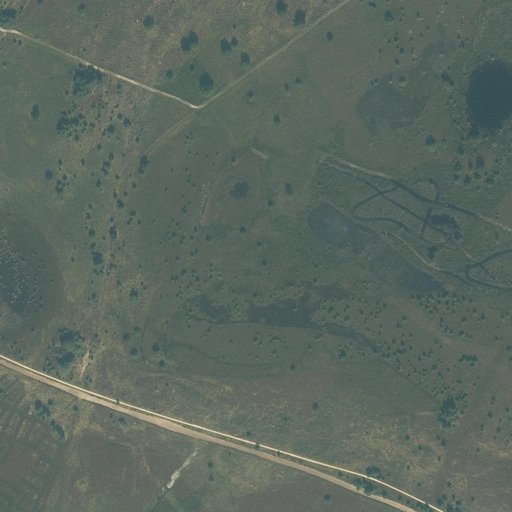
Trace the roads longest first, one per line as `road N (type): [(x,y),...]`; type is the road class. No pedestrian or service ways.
road 1 (track): [(410,511),(0,361)]
road 2 (track): [(349,0),(196,108),(0,28)]
